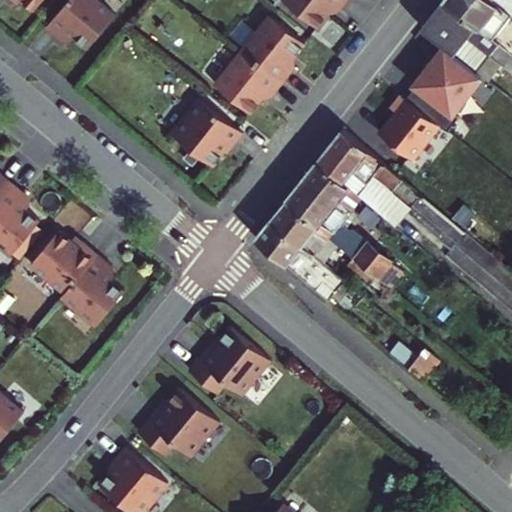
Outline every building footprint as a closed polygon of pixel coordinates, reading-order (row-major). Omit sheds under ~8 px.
[(20,0),(32,9),(39,0),(20,0)] [(97,0),(65,0),(43,27),(58,40),(66,30),(71,34),(71,35),(85,47),(113,13),(97,0)] [(280,0),(315,27),(326,12),(325,12),(329,6),(336,12),(345,0),(280,0)] [(511,53),(491,37),(444,0),(442,0),(421,27),(440,42),(477,71),(491,55),(501,63),(511,71),(511,53)] [(497,30),(510,14),(492,0),(444,0),(491,37),(497,30)] [(511,0),(492,0),(510,14),(511,15),(511,0)] [(511,15),(510,14),(497,30),(507,38),(511,31),(511,15)] [(267,15),(240,50),(280,82),(292,67),(285,62),(289,57),(290,57),(302,43),(267,15)] [(477,71),(440,42),(426,59),(430,62),(414,82),(416,84),(406,97),(447,129),(458,115),(452,111),(481,74),(477,71)] [(240,50),(212,84),(247,112),(258,97),(257,97),(262,91),(269,97),(280,82),(240,50)] [(488,79),(501,63),(491,55),(477,71),(481,74),(488,79)] [(196,97),(169,132),(209,165),(221,150),(218,148),(223,143),(228,147),(240,132),(196,97)] [(406,212),(449,248),(444,255),(511,312),(511,270),(342,126),(317,159),(363,198),(395,225),(406,212)] [(389,285),(391,286),(404,270),(348,224),(353,217),(349,214),(363,198),(317,159),(285,198),(389,285)] [(0,193),(9,183),(0,175),(0,193)] [(0,193),(0,250),(7,256),(35,222),(21,210),(22,209),(16,205),(24,195),(9,183),(0,193)] [(285,198),(270,217),(323,261),(331,251),(383,293),(389,285),(285,198)] [(323,261),(270,217),(254,237),(328,299),(345,280),(323,261)] [(54,232),(26,266),(60,294),(94,254),(79,241),(74,248),(54,232)] [(60,294),(57,298),(91,327),(120,293),(105,281),(106,280),(101,276),(109,266),(94,254),(60,294)] [(402,339),(408,332),(389,316),(384,323),(402,339)] [(241,394),(270,359),(230,326),(218,340),(221,342),(216,348),(210,343),(188,369),(217,394),(227,382),(241,394)] [(408,366),(424,345),(416,338),(400,359),(408,366)] [(440,358),(424,345),(408,366),(423,379),(440,358)] [(190,455),(218,421),(179,387),(167,402),(169,404),(165,409),(159,404),(137,431),(166,455),(176,444),(190,455)] [(0,434),(21,409),(0,391),(0,434)] [(133,511),(142,511),(168,482),(125,446),(112,461),(118,466),(114,471),(111,469),(100,484),(133,511)] [(264,511),(258,507),(254,511),(292,511),(281,503),(273,511),(264,511)]
